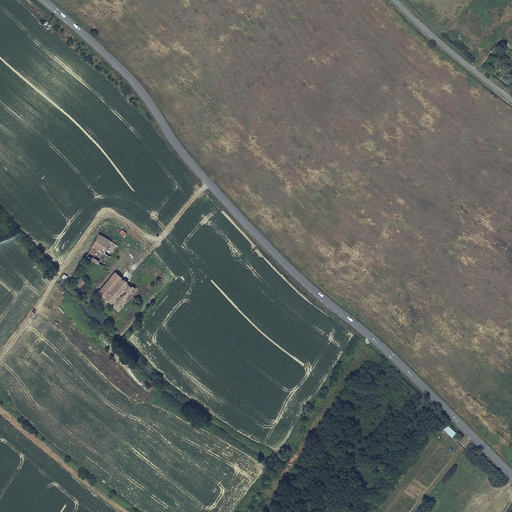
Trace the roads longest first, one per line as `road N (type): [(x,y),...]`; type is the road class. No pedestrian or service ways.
road 1 (secondary): [(43,0),(129,77),(182,152),(295,274),(511,474)]
road 2 (unclassified): [(395,0),(511,100)]
